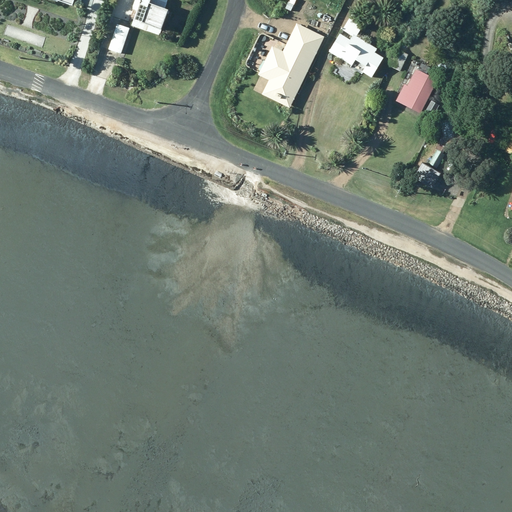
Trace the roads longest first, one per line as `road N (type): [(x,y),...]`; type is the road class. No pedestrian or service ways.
road 1 (unclassified): [(511,279),(451,243),(189,131)]
road 2 (unclassified): [(189,131),(0,70)]
road 3 (unclassified): [(189,131),(236,0)]
